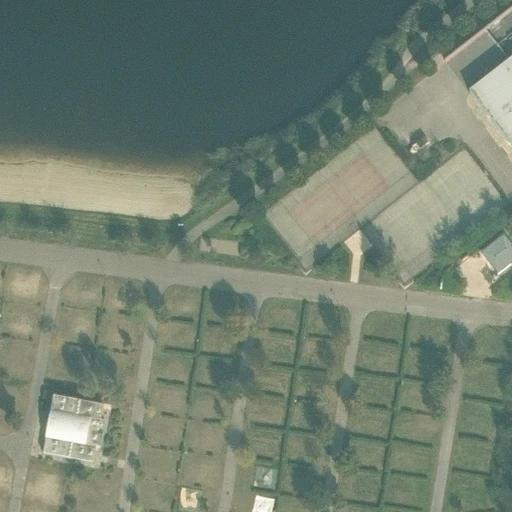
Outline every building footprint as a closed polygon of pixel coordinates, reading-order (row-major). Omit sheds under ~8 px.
[(511,59),(468,93),(511,149),(511,59)] [(511,269),(511,249),(503,239),(484,255),(501,279),(511,269)] [(119,283),(121,312),(137,311),(135,282),(119,283)] [(511,338),(476,332),(473,347),(510,354),(511,342),(511,338)] [(0,338),(0,375),(7,377),(15,342),(0,338)] [(436,380),(436,353),(408,352),(408,380),(436,380)] [(397,378),(398,356),(372,355),(371,377),(397,378)] [(466,369),(464,383),(501,388),(503,375),(466,369)] [(398,406),(435,414),(438,398),(402,390),(398,406)] [(93,465),(96,449),(101,450),(106,424),(101,423),(104,407),(54,398),(43,456),(93,465)] [(459,401),(456,417),(499,425),(502,409),(459,401)] [(194,418),(211,419),(211,404),(195,403),(194,418)] [(0,411),(0,420),(8,422),(9,413),(0,411)] [(431,445),(432,432),(395,428),(394,441),(431,445)] [(455,454),(492,457),(493,444),(456,441),(455,454)] [(392,454),(389,469),(426,476),(429,461),(392,454)] [(31,477),(30,500),(50,501),(51,478),(31,477)] [(450,480),(448,509),(485,511),(486,482),(450,480)]
